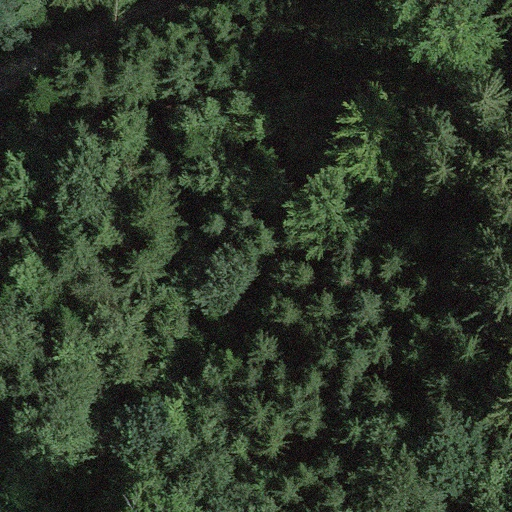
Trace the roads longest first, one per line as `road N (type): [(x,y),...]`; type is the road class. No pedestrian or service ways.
road 1 (track): [(0,135),(511,81)]
road 2 (track): [(208,0),(0,96)]
